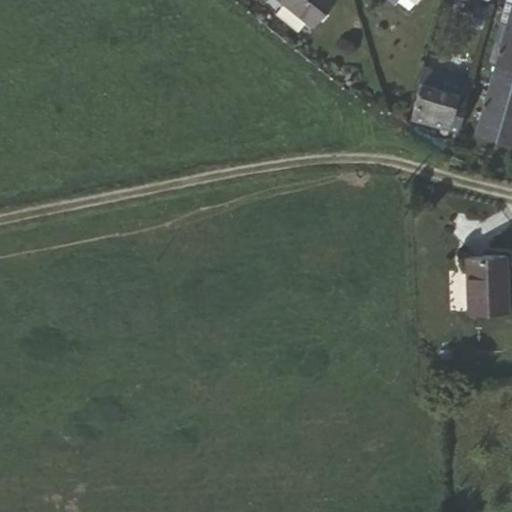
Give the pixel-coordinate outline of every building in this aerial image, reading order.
[(289,0),(312,18),(326,0),(289,0)] [(499,23),(507,26),(511,5),(511,4),(504,3),(499,23)] [(511,27),(507,26),(502,44),(511,46),(511,27)] [(496,64),(511,68),(511,46),(502,44),(496,64)] [(490,85),(511,90),(511,68),(496,64),(490,85)] [(417,105),(453,115),(455,115),(461,94),(422,83),(415,104),(417,105)] [(511,139),(511,90),(490,85),(478,131),(511,139)] [(450,130),(453,115),(417,105),(413,118),(450,130)] [(489,249),(463,250),(466,307),(506,307),(505,248),(489,249)]
